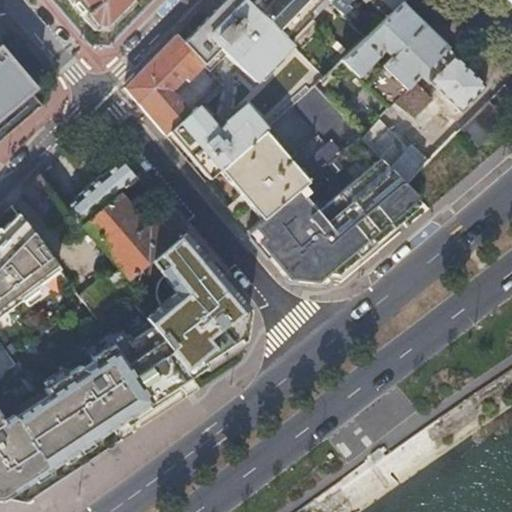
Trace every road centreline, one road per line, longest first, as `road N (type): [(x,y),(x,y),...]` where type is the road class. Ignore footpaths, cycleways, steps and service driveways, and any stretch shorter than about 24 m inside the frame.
road 1 (primary): [(202,511),(511,279)]
road 2 (residential): [(323,355),(94,87)]
road 3 (primary): [(323,355),(114,511)]
road 4 (primary): [(511,201),(323,355)]
road 5 (residential): [(94,87),(0,180)]
road 6 (residential): [(180,0),(94,87)]
